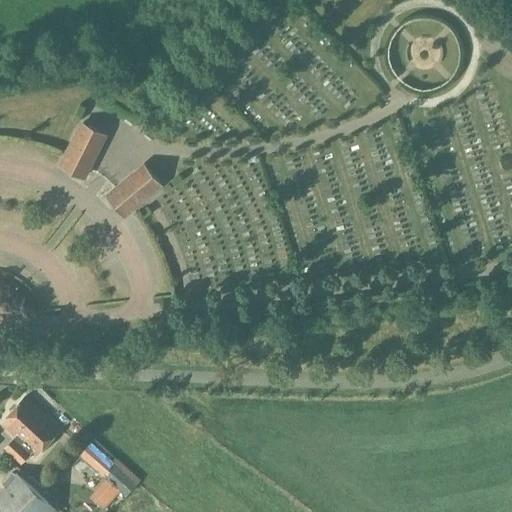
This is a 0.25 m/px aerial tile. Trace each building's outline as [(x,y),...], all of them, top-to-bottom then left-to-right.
[(84,179),(89,167),(106,134),(84,123),(61,168),(84,179)] [(124,216),(161,184),(145,165),(108,197),(124,216)] [(30,451),(36,457),(61,431),(26,399),(2,425),(17,439),(14,442),(13,441),(7,448),(22,463),(29,456),(27,454),(30,451)] [(91,444),(81,456),(109,481),(121,492),(126,496),(136,484),(91,444)] [(7,487),(0,494),(0,511),(51,511),(52,511),(12,473),(3,483),(7,487)] [(109,481),(93,500),(105,510),(121,492),(109,481)]
